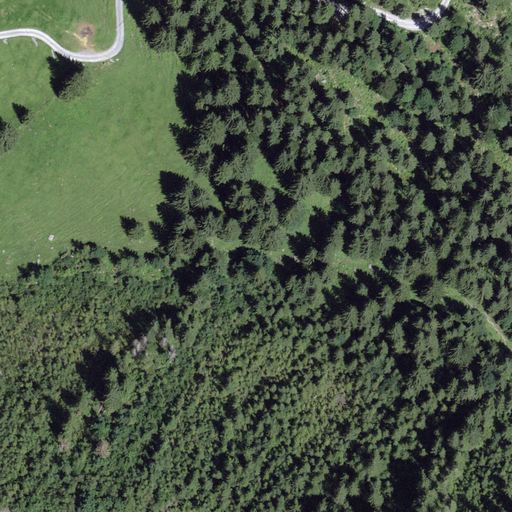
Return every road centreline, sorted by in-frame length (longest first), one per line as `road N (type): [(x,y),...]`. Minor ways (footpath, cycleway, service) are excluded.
road 1 (track): [(0,35),(30,31),(66,54),(104,53),(117,41),(119,0)]
road 2 (track): [(324,0),(407,24),(421,23),(445,0)]
